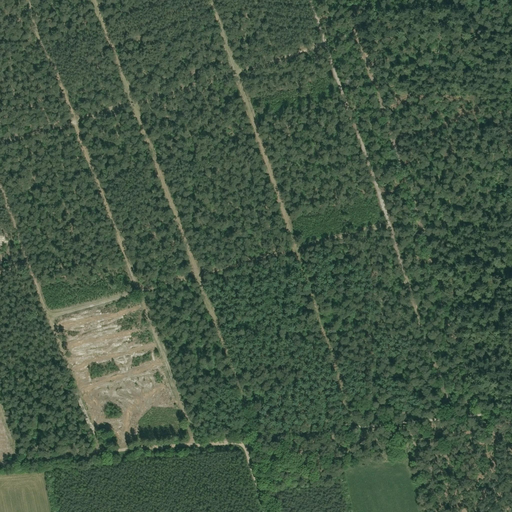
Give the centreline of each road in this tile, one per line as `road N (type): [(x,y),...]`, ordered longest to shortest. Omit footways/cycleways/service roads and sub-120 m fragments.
road 1 (track): [(511,417),(246,439)]
road 2 (track): [(246,439),(98,453)]
